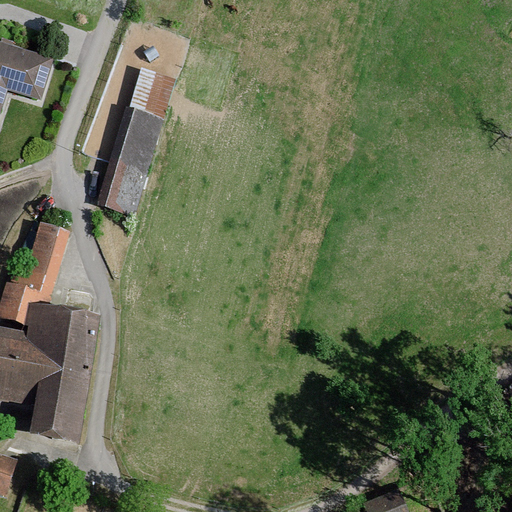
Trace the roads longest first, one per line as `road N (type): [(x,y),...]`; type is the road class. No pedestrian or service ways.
road 1 (unclassified): [(118,0),(57,164),(107,302),(92,428)]
road 2 (track): [(288,511),(511,343)]
road 3 (track): [(92,428),(118,481),(241,511)]
